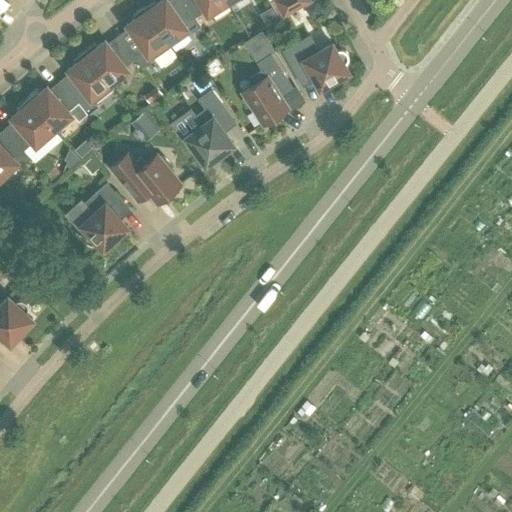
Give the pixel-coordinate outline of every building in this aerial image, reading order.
[(201,25),(195,16),(184,0),(168,0),(169,0),(168,0),(159,0),(157,2),(155,0),(153,0),(144,6),(171,46),(201,25)] [(207,14),(228,1),(227,0),(184,0),(195,16),(205,10),(207,14)] [(279,18),(310,1),(309,0),(274,0),(271,2),(279,18)] [(316,1),(304,7),(311,19),(322,13),(316,1)] [(142,66),(171,46),(144,6),(133,14),(135,17),(126,23),(129,28),(119,35),(135,58),(142,66)] [(126,65),(135,58),(119,35),(109,43),(105,39),(97,45),(94,42),(84,50),(110,83),(129,69),(126,65)] [(338,49),(336,49),(332,42),(318,50),(309,35),(283,50),(303,84),(314,78),(320,87),(349,71),(344,64),(345,63),(346,62),(347,60),(348,59),(348,58),(348,56),(348,54),(347,53),(347,52),(346,50),(344,49),(343,49),(341,48),(339,48),(338,49)] [(113,88),(110,83),(84,50),(74,58),(76,61),(68,68),(71,72),(60,80),(78,102),(85,110),(113,88)] [(243,93),(242,99),(247,107),(253,107),(263,123),(264,122),(270,123),(279,118),(279,113),(281,112),(289,107),(281,95),(293,87),(271,54),(258,62),(262,69),(250,77),(254,83),(242,91),(243,93)] [(69,110),(78,102),(60,80),(51,89),(47,85),(39,92),(37,89),(27,97),(54,129),(72,113),(69,110)] [(156,85),(143,94),(150,104),(151,105),(161,97),(163,95),(163,94),(157,86),(156,85)] [(229,147),(233,144),(224,131),(235,122),(211,89),(199,98),(206,108),(195,116),(201,124),(185,136),(206,164),(218,155),(220,158),(231,150),(229,147)] [(36,145),(54,129),(27,97),(17,106),(19,109),(11,116),(14,120),(5,128),(30,156),(24,149),(33,141),(36,145)] [(21,166),(30,156),(5,128),(0,132),(0,178),(17,162),(21,166)] [(80,155),(94,143),(87,136),(74,148),(80,155)] [(122,156),(110,166),(138,200),(149,191),(158,202),(165,196),(166,195),(172,195),(179,190),(179,185),(181,183),(169,168),(170,162),(165,155),(159,155),(157,153),(146,162),(141,156),(137,160),(129,151),(122,156)] [(62,174),(43,154),(34,161),(54,182),(62,174)] [(92,174),(99,167),(90,158),(83,164),(92,174)] [(103,248),(128,226),(120,218),(130,209),(106,183),(84,203),(93,213),(81,224),(87,230),(86,231),(85,232),(84,233),(84,235),(84,236),(84,237),(84,239),(85,240),(86,242),(87,243),(88,243),(90,244),(92,244),(93,244),(94,244),(96,243),(98,242),(103,248)] [(18,298),(14,302),(8,296),(0,304),(0,337),(2,335),(10,343),(33,318),(27,313),(30,310),(29,304),(22,298),(18,298)] [(270,511),(276,511),(288,499),(259,473),(245,489),(270,511)]
